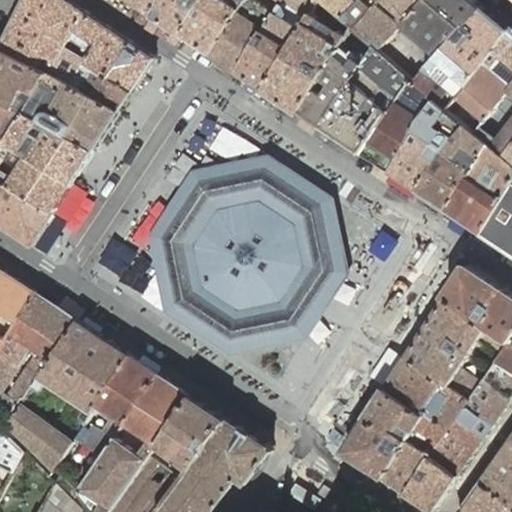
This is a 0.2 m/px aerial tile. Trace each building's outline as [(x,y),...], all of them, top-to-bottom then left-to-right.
[(27,0),(4,47),(45,67),(53,71),(72,81),(74,82),(80,73),(85,65),(88,61),(135,91),(156,58),(89,12),(70,0),(27,0)] [(135,0),(156,14),(164,0),(135,0)] [(164,0),(156,14),(185,33),(205,0),(164,0)] [(234,0),(205,0),(185,33),(215,53),(242,12),(245,7),(237,2),(234,0)] [(242,12),(215,53),(242,70),(282,7),(278,5),(275,9),(262,0),(249,0),(245,7),(242,12)] [(286,0),(285,3),(286,4),(287,4),(287,5),(288,5),(289,6),(289,7),(290,8),(290,9),(290,10),(291,11),(291,12),(291,13),(291,14),(290,14),(290,15),(290,16),(289,17),(306,27),(314,14),(316,12),(322,0),(286,0)] [(326,0),(346,17),(349,13),(359,2),(360,0),(326,0)] [(373,8),(363,0),(360,0),(359,2),(349,13),(354,17),(351,21),(379,44),(383,48),(411,18),(404,12),(398,19),(378,2),(373,8)] [(427,0),(363,0),(373,8),(378,2),(398,19),(404,12),(411,18),(427,0)] [(485,6),(477,0),(427,0),(411,18),(383,48),(416,78),(418,80),(439,57),(485,6)] [(282,7),(242,70),(269,88),(306,27),(289,17),(290,16),(290,15),(290,14),(291,14),(291,13),(291,12),(291,11),(290,10),(290,9),(290,8),(289,7),(289,6),(288,5),(287,5),(287,4),(286,4),(285,3),(282,7)] [(511,28),(485,6),(439,57),(446,63),(437,73),(463,94),(495,53),(498,49),(496,48),(511,28)] [(322,16),(316,12),(314,14),(306,27),(269,88),(304,112),(345,45),(351,34),(344,29),(338,38),(317,25),(322,16)] [(349,13),(346,17),(351,21),(354,17),(349,13)] [(344,29),(322,16),(317,25),(338,38),(344,29)] [(511,89),(511,28),(496,48),(498,49),(495,53),(463,94),(453,108),(470,122),(480,131),(487,121),(511,89)] [(416,78),(383,48),(379,44),(373,52),(366,62),(325,125),(365,152),(368,148),(376,137),(416,78)] [(366,62),(373,52),(366,47),(359,57),(345,45),(304,112),(325,125),(366,62)] [(4,47),(0,55),(0,97),(19,106),(30,111),(30,110),(43,118),(44,119),(53,124),(97,149),(122,110),(86,90),(74,82),(72,81),(53,71),(45,67),(4,47)] [(446,63),(439,57),(418,80),(438,97),(453,108),(463,94),(437,73),(446,63)] [(80,73),(74,82),(86,90),(122,110),(135,91),(88,61),(85,65),(93,70),(88,78),(80,73)] [(85,65),(80,73),(88,78),(93,70),(85,65)] [(418,80),(416,78),(376,137),(368,148),(365,152),(395,171),(397,167),(411,144),(418,128),(421,120),(438,97),(418,80)] [(511,89),(487,121),(480,131),(493,141),(508,154),(511,149),(511,89)] [(0,97),(0,140),(9,144),(11,142),(30,111),(19,106),(0,97)] [(453,108),(438,97),(421,120),(418,128),(411,144),(397,167),(395,171),(422,189),(446,153),(449,149),(470,122),(453,108)] [(30,153),(76,182),(97,149),(53,124),(44,119),(43,118),(30,110),(30,111),(11,142),(17,145),(30,153)] [(493,141),(480,131),(470,122),(449,149),(446,153),(422,189),(450,207),(475,168),(462,159),(470,147),(483,156),(493,141)] [(0,140),(0,160),(2,157),(8,148),(9,144),(0,140)] [(450,207),(486,231),(511,189),(511,157),(508,154),(493,141),(483,156),(475,168),(450,207)] [(10,184),(55,213),(57,210),(76,182),(30,153),(17,145),(11,142),(9,144),(8,148),(2,157),(0,160),(0,178),(4,181),(10,184)] [(475,168),(483,156),(470,147),(462,159),(475,168)] [(272,155),(196,170),(153,235),(169,310),(233,353),(309,337),(351,273),(336,198),(272,155)] [(0,222),(35,244),(55,213),(10,184),(4,181),(0,178),(0,222)] [(511,189),(486,231),(511,248),(511,189)] [(469,264),(449,296),(491,325),(511,338),(511,290),(472,264),(469,264)] [(0,265),(0,350),(40,291),(0,265)] [(55,359),(82,319),(40,291),(0,350),(0,412),(12,422),(25,404),(34,390),(44,376),(55,359)] [(474,398),(488,378),(511,343),(511,338),(491,325),(449,296),(409,357),(447,381),(452,385),(474,398)] [(135,354),(82,319),(55,359),(44,376),(34,390),(41,394),(50,381),(89,407),(83,415),(80,420),(87,425),(90,420),(96,411),(97,409),(101,404),(135,354)] [(511,343),(488,378),(511,397),(511,343)] [(163,372),(135,354),(101,404),(97,409),(102,413),(106,408),(129,422),(163,372)] [(409,357),(389,387),(426,412),(434,417),(450,393),(442,389),(447,381),(409,357)] [(198,395),(163,372),(129,422),(120,435),(117,439),(106,456),(81,493),(77,499),(88,511),(113,511),(152,458),(156,453),(161,445),(198,395)] [(474,398),(461,417),(488,437),(511,401),(511,397),(488,378),(474,398)] [(450,393),(434,417),(452,429),(461,417),(474,398),(452,385),(447,381),(442,389),(450,393)] [(389,387),(369,416),(374,420),(395,434),(398,430),(400,431),(412,439),(413,438),(416,433),(418,430),(420,427),(443,443),(452,429),(434,417),(426,412),(389,387)] [(232,417),(198,395),(161,445),(156,453),(152,458),(113,511),(161,511),(162,511),(188,476),(194,468),(232,417)] [(25,404),(12,422),(58,469),(78,439),(25,404)] [(374,420),(369,416),(347,450),(387,477),(412,439),(400,431),(398,430),(395,434),(374,420)] [(274,445),(232,417),(194,468),(188,476),(162,511),(216,511),(242,477),(251,483),(252,481),(275,450),(274,445)] [(452,429),(443,443),(436,454),(435,454),(461,475),(488,437),(461,417),(452,429)] [(0,500),(26,449),(8,430),(0,421),(0,500)] [(106,456),(117,439),(95,424),(84,441),(106,456)] [(412,439),(387,477),(409,492),(435,454),(436,454),(443,443),(420,427),(418,430),(416,433),(413,438),(412,439)] [(511,445),(488,480),(511,497),(511,445)] [(435,454),(409,492),(437,510),(461,475),(435,454)] [(88,511),(77,499),(58,480),(41,511),(88,511)] [(511,511),(511,497),(488,480),(465,511),(511,511)]
